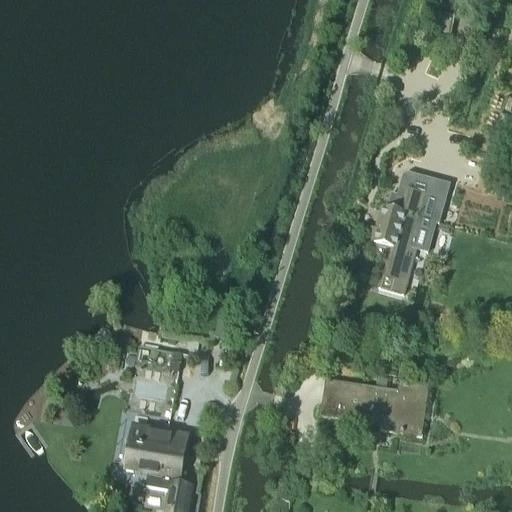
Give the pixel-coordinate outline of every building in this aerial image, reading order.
[(511,118),(500,115),(496,130),(511,135),(511,133),(511,118)] [(386,212),(383,211),(373,247),(377,248),(374,258),(386,261),(378,292),(403,299),(405,291),(414,294),(439,202),(430,199),(432,190),(407,183),(401,205),(389,202),(386,212)] [(217,325),(213,341),(224,344),(228,328),(217,325)] [(171,364),(169,374),(178,375),(180,366),(171,364)] [(398,396),(325,385),(320,419),(380,428),(380,434),(420,440),(428,390),(399,386),(398,396)] [(133,429),(126,472),(149,476),(146,490),(170,494),(166,511),(185,511),(190,490),(173,487),(174,480),(179,481),(187,439),(133,429)]
